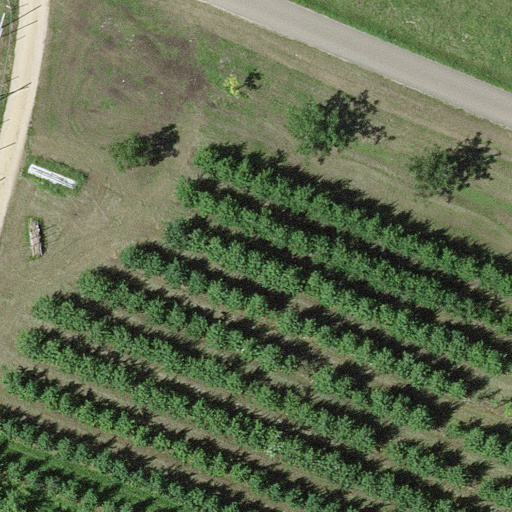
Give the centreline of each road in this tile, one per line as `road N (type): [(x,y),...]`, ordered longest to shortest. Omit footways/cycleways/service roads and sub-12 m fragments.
road 1 (unclassified): [(235,0),(511,110)]
road 2 (track): [(0,178),(24,86),(34,0)]
